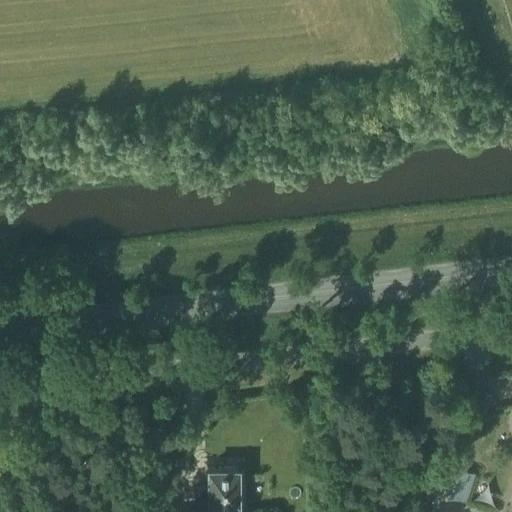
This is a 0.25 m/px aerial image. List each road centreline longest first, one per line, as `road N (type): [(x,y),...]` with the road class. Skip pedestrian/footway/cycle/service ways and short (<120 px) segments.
road 1 (primary): [(511,275),(0,334)]
road 2 (unclassified): [(511,332),(0,388)]
